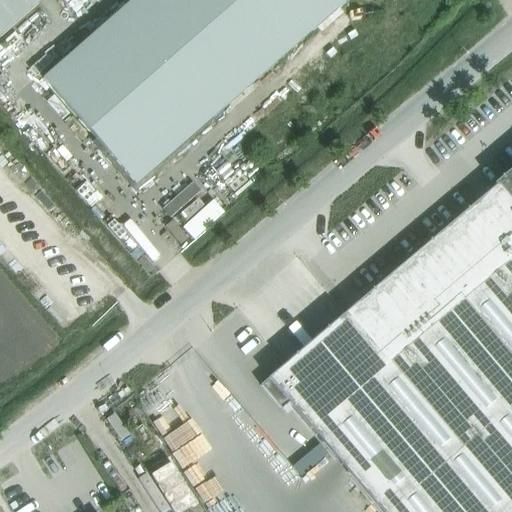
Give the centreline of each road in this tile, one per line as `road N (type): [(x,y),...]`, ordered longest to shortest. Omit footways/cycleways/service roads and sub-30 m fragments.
road 1 (unclassified): [(0,449),(511,33)]
road 2 (unknown): [(511,277),(391,134)]
